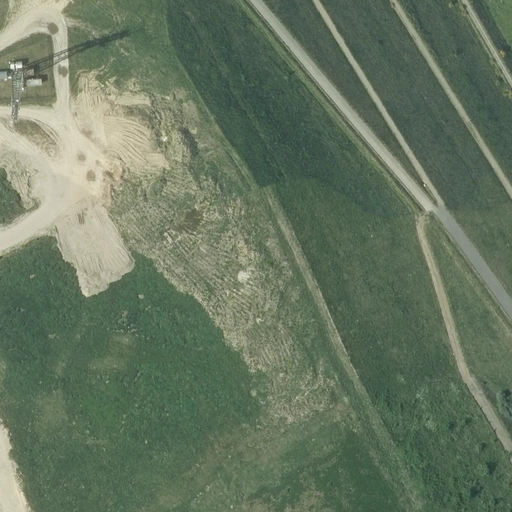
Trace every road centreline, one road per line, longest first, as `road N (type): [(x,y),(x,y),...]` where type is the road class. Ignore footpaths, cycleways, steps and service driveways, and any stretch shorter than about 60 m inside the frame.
road 1 (track): [(184,0),(220,81),(367,236),(473,378),(509,511)]
road 2 (track): [(0,292),(82,320),(104,347),(266,408),(366,472)]
road 3 (track): [(309,378),(139,211),(72,105)]
